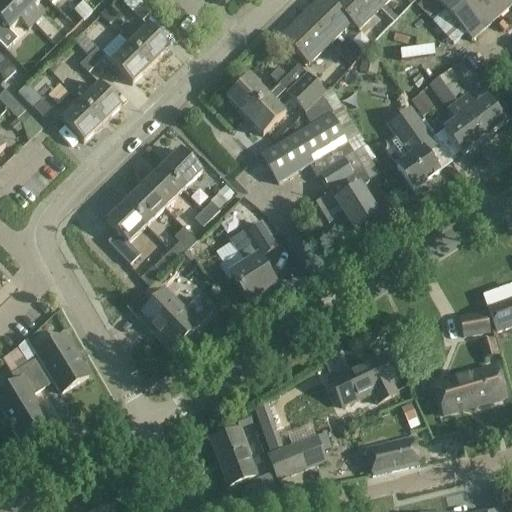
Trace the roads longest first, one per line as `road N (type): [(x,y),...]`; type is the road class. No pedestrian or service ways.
road 1 (tertiary): [(146,429),(511,201)]
road 2 (residential): [(38,237),(277,0)]
road 3 (residential): [(292,511),(511,451)]
road 4 (residential): [(146,429),(38,237)]
road 5 (tertiary): [(12,511),(146,429)]
